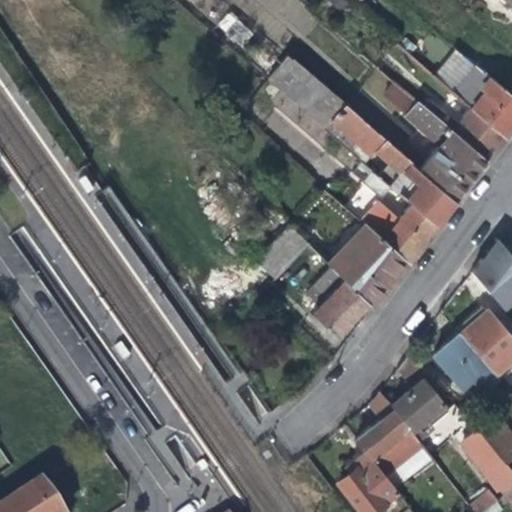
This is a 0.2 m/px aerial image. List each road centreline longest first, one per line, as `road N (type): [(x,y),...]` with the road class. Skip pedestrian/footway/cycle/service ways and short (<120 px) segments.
road 1 (residential): [(294,434),(352,380),(483,201)]
road 2 (residential): [(157,511),(148,481),(0,268)]
